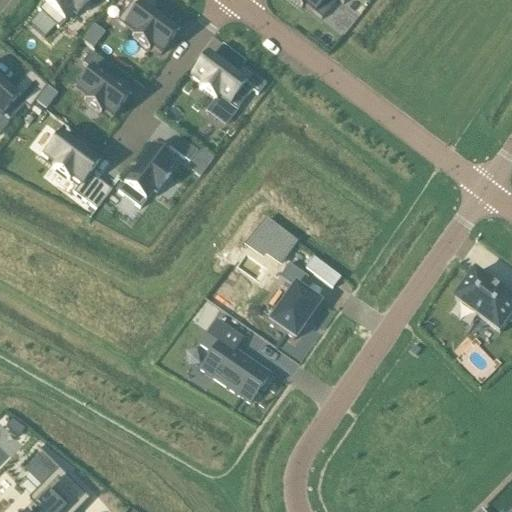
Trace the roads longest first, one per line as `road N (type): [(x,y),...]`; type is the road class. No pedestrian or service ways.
road 1 (residential): [(484,191),(304,452),(295,488),(301,511)]
road 2 (residential): [(484,191),(231,0)]
road 3 (residential): [(231,0),(105,161)]
